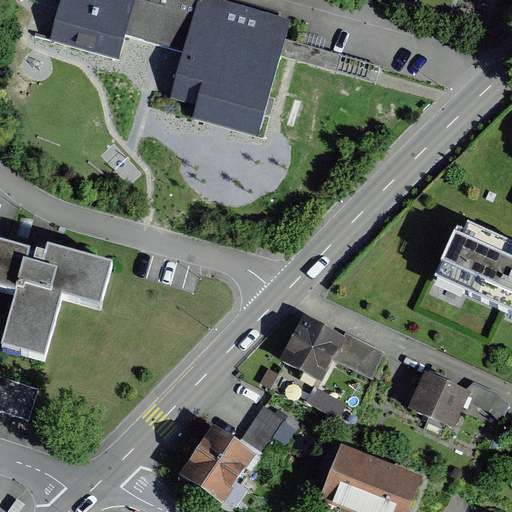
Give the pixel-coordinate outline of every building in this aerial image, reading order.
[(138,0),(61,0),(50,44),(119,63),(127,36),(138,0)] [(175,49),(185,52),(198,0),(138,0),(127,36),(175,49)] [(283,52),(291,24),(203,0),(198,0),(185,52),(170,103),(194,110),(191,122),(258,141),(281,60),(283,52)] [(511,246),(459,223),(431,283),(511,320),(511,246)] [(36,265),(0,255),(0,301),(26,309),(11,360),(57,375),(74,312),(113,324),(123,278),(58,261),(56,270),(45,267),(42,278),(36,265)] [(350,342),(308,321),(286,366),(328,387),(350,342)] [(478,396),(434,377),(417,414),(461,433),(478,396)] [(0,379),(0,412),(30,422),(40,393),(0,379)] [(342,419),(350,403),(316,387),(309,403),(342,419)] [(283,423),(263,410),(253,425),(242,441),(264,455),(283,423)] [(259,458),(219,434),(190,481),(230,505),(259,458)] [(418,511),(431,482),(348,449),(325,506),(340,511),(418,511)]
